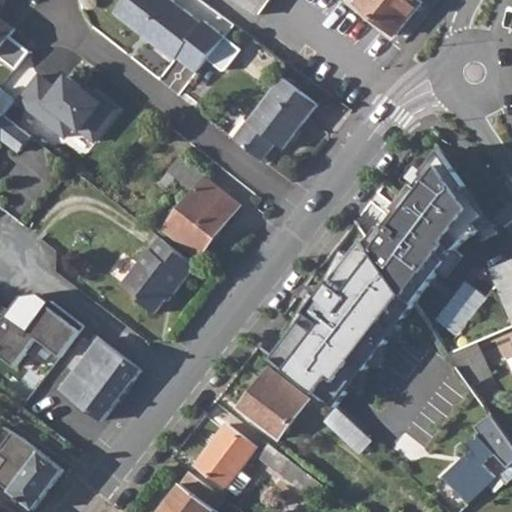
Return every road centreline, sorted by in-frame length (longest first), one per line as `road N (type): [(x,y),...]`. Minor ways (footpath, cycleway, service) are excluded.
road 1 (residential): [(311,219),(49,22)]
road 2 (residential): [(185,381),(0,248)]
road 3 (tertiary): [(185,381),(311,219)]
road 4 (tertiary): [(311,219),(398,111),(446,81)]
road 5 (tertiary): [(84,511),(185,381)]
road 6 (unknown): [(398,111),(295,0)]
